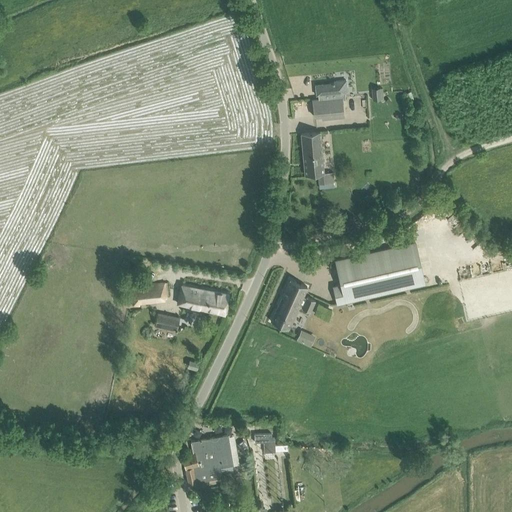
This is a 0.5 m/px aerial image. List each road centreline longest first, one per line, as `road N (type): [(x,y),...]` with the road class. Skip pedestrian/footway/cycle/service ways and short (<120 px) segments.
road 1 (unclassified): [(184,511),(178,444),(269,250),(283,168),(284,118),(252,0)]
road 2 (track): [(447,156),(426,203),(269,250)]
road 3 (track): [(178,444),(137,451),(0,438)]
road 4 (track): [(447,156),(405,0)]
